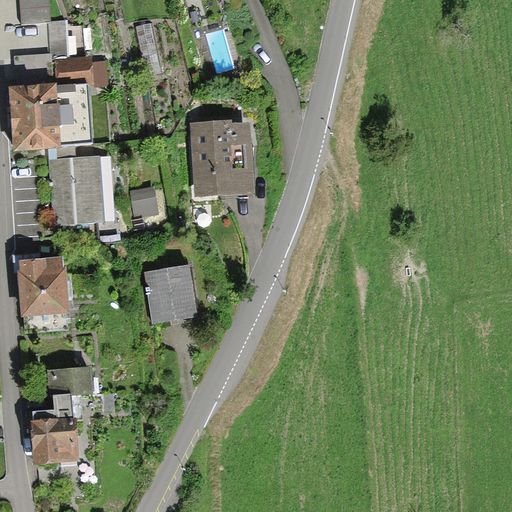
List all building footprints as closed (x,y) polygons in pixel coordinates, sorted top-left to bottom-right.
[(22,0),(23,27),(54,27),(52,0),(22,0)] [(52,25),(53,58),(88,57),(87,35),(71,35),(71,24),(52,25)] [(85,80),(10,87),(16,147),(90,140),(85,80)] [(196,196),(247,193),(242,127),(191,130),(196,196)] [(109,156),(50,161),(55,223),(114,219),(109,156)] [(148,189),(128,192),(132,218),(152,215),(148,189)] [(68,330),(67,314),(70,313),(67,269),(63,269),(62,259),(35,261),(21,261),(21,272),(17,272),(20,318),(24,318),(24,332),(68,330)] [(185,266),(144,272),(152,322),(193,315),(185,266)] [(31,425),(35,464),(79,461),(76,419),(82,419),(80,392),(92,391),(90,367),(47,370),(49,385),(51,408),(34,410),(35,419),(31,420),(31,425)]
